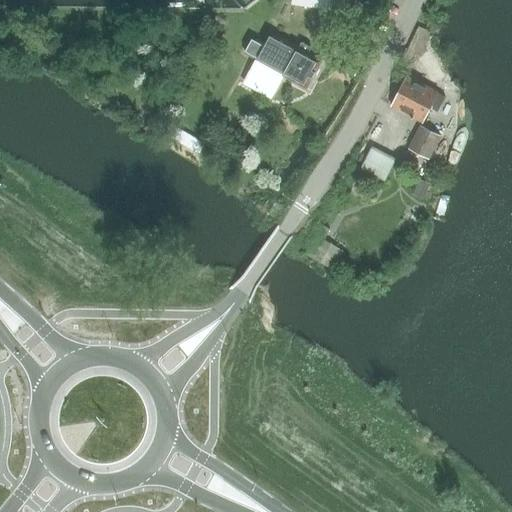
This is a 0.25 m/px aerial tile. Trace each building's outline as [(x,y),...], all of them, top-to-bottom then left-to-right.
[(256,60),(244,83),(272,99),(284,77),(307,90),(322,61),(308,54),(312,47),(302,42),(298,49),(272,36),(267,46),(253,38),(245,53),(256,60)] [(444,76),(433,55),(421,62),(432,83),(444,76)] [(407,77),(390,107),(411,118),(412,116),(421,121),(428,108),(436,112),(444,97),(428,88),(407,77)] [(430,159),(441,136),(420,125),(408,148),(430,159)] [(173,126),(166,136),(198,155),(205,145),(173,126)] [(416,182),(411,194),(424,199),(429,188),(416,182)] [(418,208),(413,219),(422,222),(426,211),(418,208)] [(306,254),(332,269),(343,251),(324,240),(330,230),(323,226),(306,254)]
